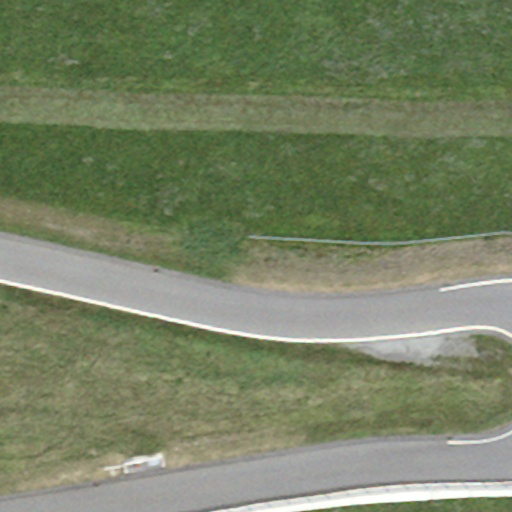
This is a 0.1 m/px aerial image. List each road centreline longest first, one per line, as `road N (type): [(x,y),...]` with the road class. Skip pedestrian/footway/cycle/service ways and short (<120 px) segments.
road 1 (tertiary): [(511,309),(283,319),(0,261)]
road 2 (tertiary): [(84,511),(365,468),(511,459)]
